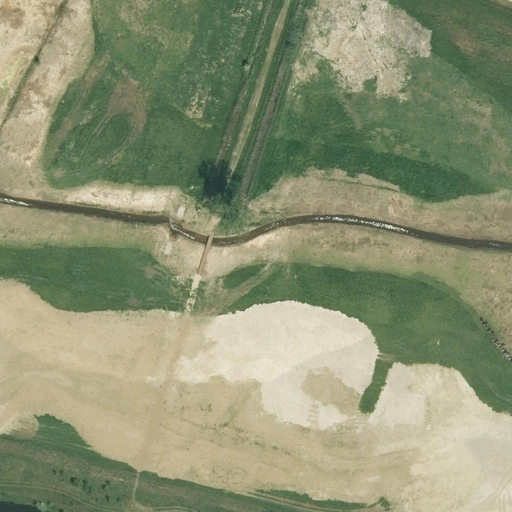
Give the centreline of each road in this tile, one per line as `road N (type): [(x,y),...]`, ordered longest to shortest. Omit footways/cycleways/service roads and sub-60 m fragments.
road 1 (track): [(157,511),(128,503),(198,273)]
road 2 (track): [(286,0),(212,230)]
